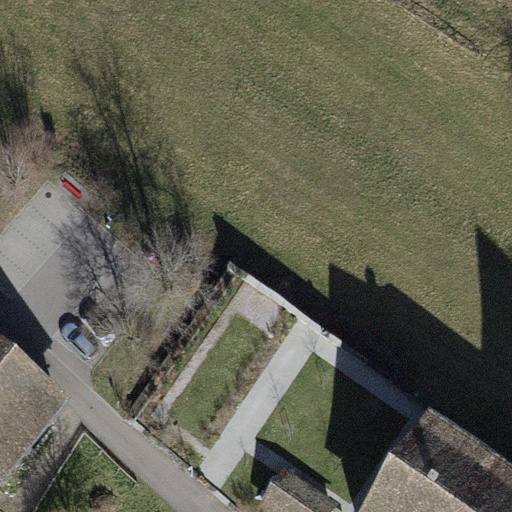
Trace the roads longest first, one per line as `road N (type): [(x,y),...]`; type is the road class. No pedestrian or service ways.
road 1 (residential): [(103,422),(0,326)]
road 2 (track): [(203,511),(103,422)]
